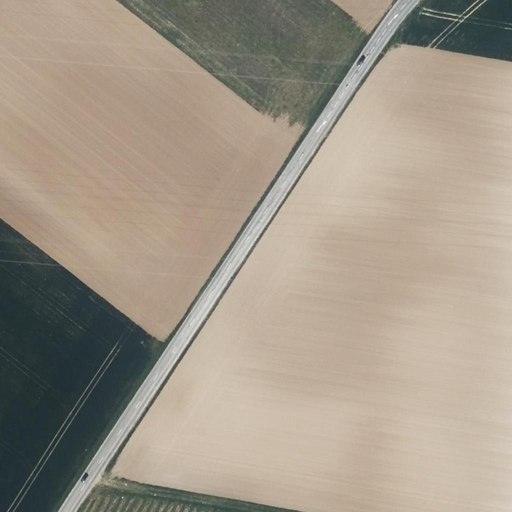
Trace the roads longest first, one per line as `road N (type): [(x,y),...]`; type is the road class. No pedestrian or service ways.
road 1 (tertiary): [(411,0),(64,511)]
road 2 (track): [(262,511),(85,479)]
